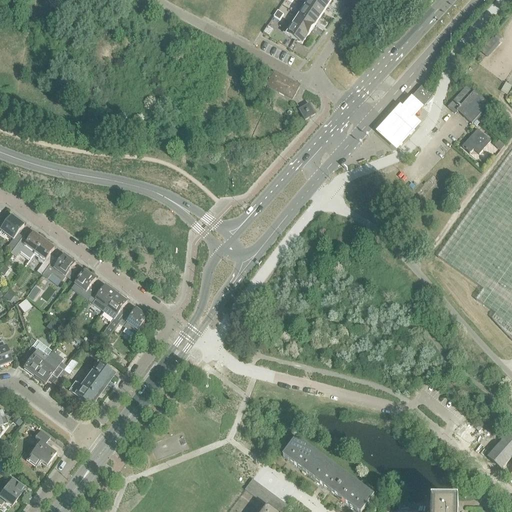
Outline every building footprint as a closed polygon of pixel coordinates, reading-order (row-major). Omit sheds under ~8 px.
[(326,9),(311,0),(310,0),(305,8),(320,18),(326,9)] [(311,0),(326,9),(332,0),(311,0)] [(320,18),(305,8),(301,5),(295,15),(314,27),(320,18)] [(314,27),(295,15),(289,24),(308,36),(314,27)] [(308,36),(289,24),(283,33),(302,46),(308,36)] [(486,58),(498,44),(493,39),(481,53),(486,58)] [(299,88),(279,78),(274,75),(267,88),(292,102),(299,88)] [(421,88),(411,99),(423,109),(432,98),(421,88)] [(466,88),(448,108),(455,115),(457,112),(472,125),(489,106),(474,92),(473,94),(466,88)] [(396,108),(372,134),(382,142),(393,152),(416,127),(410,121),(421,109),(409,98),(398,110),(397,109),(396,108)] [(299,111),(305,121),(315,116),(309,105),(299,111)] [(236,125),(218,127),(220,140),(237,138),(236,125)] [(490,143),(477,131),(462,148),(465,151),(469,155),(473,151),(479,156),(490,143)] [(511,153),(438,259),(483,291),(476,301),(495,315),(492,320),(511,341),(511,153)] [(8,248),(13,252),(22,240),(23,239),(18,236),(24,227),(12,218),(6,226),(3,230),(7,234),(6,236),(13,241),(8,248)] [(35,256),(45,242),(34,234),(27,243),(22,240),(13,252),(11,255),(16,259),(20,253),(30,261),(34,256),(35,256)] [(55,250),(45,242),(35,256),(39,260),(38,262),(43,265),(37,273),(42,277),(46,272),(53,263),(48,259),(55,250)] [(57,266),(53,263),(46,272),(61,284),(75,265),(64,257),(57,266)] [(72,290),(88,302),(96,291),(91,287),(96,281),(85,272),(72,290)] [(27,298),(33,302),(41,290),(36,286),(27,298)] [(101,294),(96,291),(88,302),(103,313),(116,296),(105,288),(101,294)] [(127,304),(116,296),(103,313),(119,325),(127,314),(122,310),(127,304)] [(26,302),(18,308),(22,314),(30,308),(26,302)] [(132,317),(127,314),(119,325),(135,337),(148,319),(137,311),(132,317)] [(52,320),(47,327),(56,334),(61,327),(52,320)] [(31,339),(29,341),(33,345),(33,346),(23,360),(28,363),(23,370),(34,378),(48,359),(47,358),(52,351),(37,340),(35,342),(31,339)] [(0,368),(11,364),(5,349),(2,342),(0,343),(0,368)] [(63,372),(66,367),(61,364),(64,360),(52,351),(47,358),(48,359),(34,378),(44,386),(49,379),(54,383),(63,372)] [(91,408),(113,377),(97,365),(81,388),(74,384),(68,392),(91,408)] [(63,372),(54,383),(60,388),(69,376),(63,372)] [(46,468),(56,455),(44,447),(50,440),(40,432),(34,440),(39,444),(26,462),(35,469),(40,463),(46,468)] [(511,438),(508,436),(488,459),(501,470),(511,459),(511,460),(511,438)] [(282,458),(288,462),(309,478),(323,460),(296,440),(282,458)] [(349,479),(323,460),(309,478),(335,497),(349,479)] [(363,511),(374,498),(349,479),(335,497),(355,511),(363,511)] [(4,503),(11,508),(24,491),(11,481),(0,496),(0,507),(0,508),(4,503)] [(257,484),(252,481),(245,491),(250,495),(257,484)] [(257,484),(250,495),(254,498),(262,488),(257,484)] [(267,492),(262,488),(254,498),(259,502),(267,492)] [(267,492),(259,502),(264,506),(272,495),(267,492)] [(272,495),(264,506),(267,508),(269,509),(277,499),(272,495)] [(277,499),(269,509),(272,511),(274,511),(282,502),(277,499)] [(282,502),(274,511),(282,511),(287,506),(282,502)]
